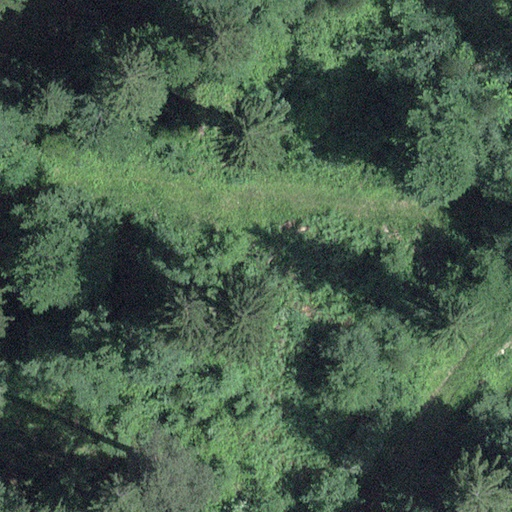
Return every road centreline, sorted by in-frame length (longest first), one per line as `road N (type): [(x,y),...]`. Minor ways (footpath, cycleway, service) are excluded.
road 1 (track): [(511,185),(433,212),(237,203),(127,181),(64,185),(0,204)]
road 2 (track): [(366,511),(474,364),(511,331)]
road 3 (track): [(385,486),(511,393)]
